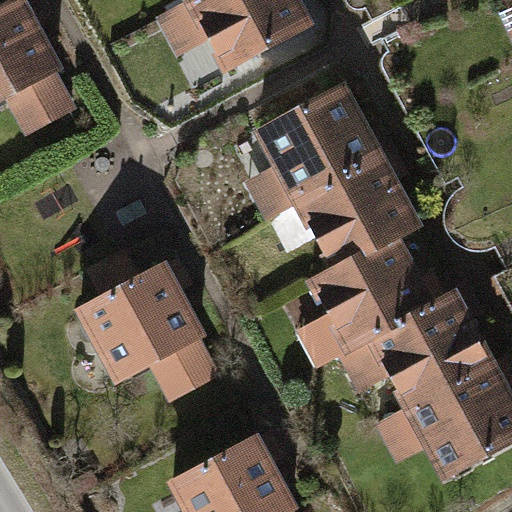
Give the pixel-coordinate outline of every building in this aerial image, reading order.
[(18,0),(0,9),(0,99),(57,69),(18,0)] [(293,0),(191,0),(190,1),(227,71),(308,27),(293,0)] [(380,158),(342,88),(261,132),(298,202),(380,158)] [(380,158),(298,202),(335,270),(394,238),(417,227),(380,158)] [(394,238),(335,270),(313,282),(350,350),(372,339),(432,307),(394,238)] [(105,296),(81,310),(119,381),(201,337),(162,266),(137,279),(123,252),(91,269),(105,296)] [(432,307),(372,339),(410,407),(491,362),(454,294),(432,307)] [(511,402),(491,362),(410,407),(447,477),(511,440),(511,402)] [(255,439),(174,482),(190,511),(288,511),(293,509),(255,439)]
